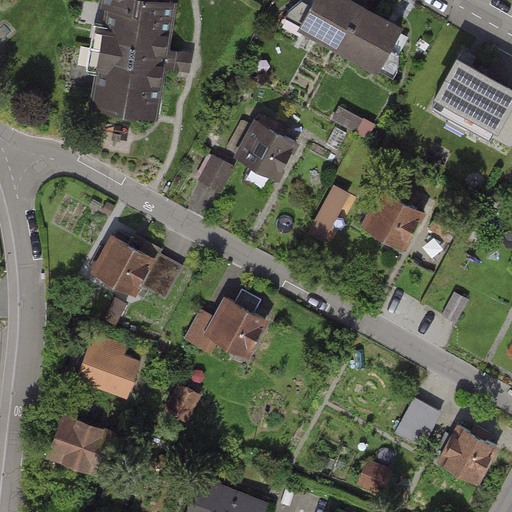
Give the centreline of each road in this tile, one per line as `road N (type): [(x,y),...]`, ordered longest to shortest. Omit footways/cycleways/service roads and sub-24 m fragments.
road 1 (residential): [(56,159),(129,191),(511,402)]
road 2 (residential): [(13,511),(33,293),(18,197)]
